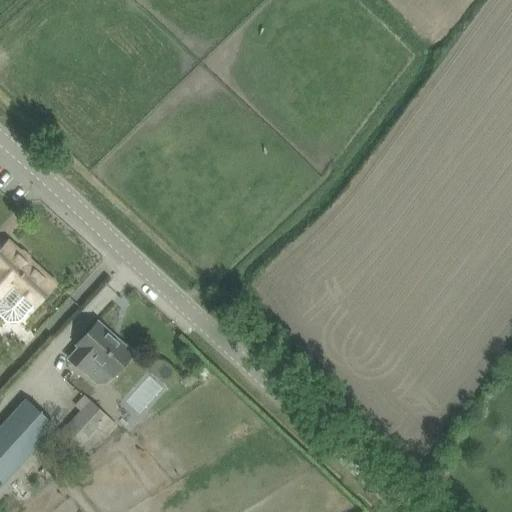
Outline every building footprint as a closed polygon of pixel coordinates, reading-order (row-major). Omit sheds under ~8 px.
[(55,284),(8,242),(0,251),(0,296),(2,299),(0,301),(0,314),(8,322),(19,322),(34,306),(35,307),(55,284)] [(71,360),(83,371),(85,369),(99,381),(108,381),(113,376),(113,377),(133,354),(130,352),(130,348),(125,344),(122,344),(97,322),(77,345),(81,348),(71,360)] [(54,426),(26,401),(0,429),(0,485),(9,476),(54,426)] [(79,449),(99,427),(82,412),(62,434),(79,449)] [(108,416),(99,427),(108,435),(117,425),(108,416)]
